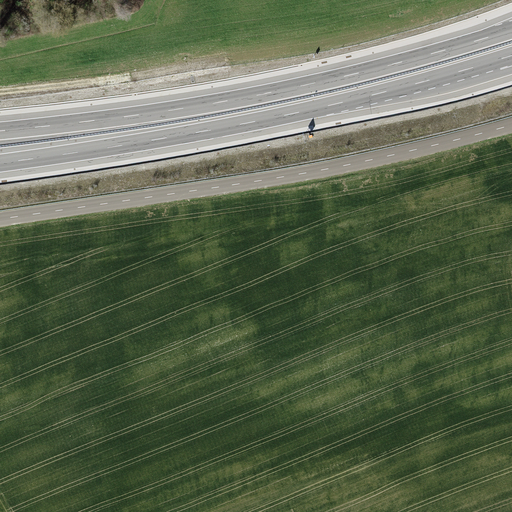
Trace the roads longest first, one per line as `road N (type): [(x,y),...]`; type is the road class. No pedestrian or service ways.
road 1 (motorway): [(0,162),(242,124),(511,55)]
road 2 (motorway): [(511,29),(238,98),(0,130)]
road 3 (unclassified): [(511,124),(348,164),(0,219)]
road 4 (track): [(0,90),(173,69)]
